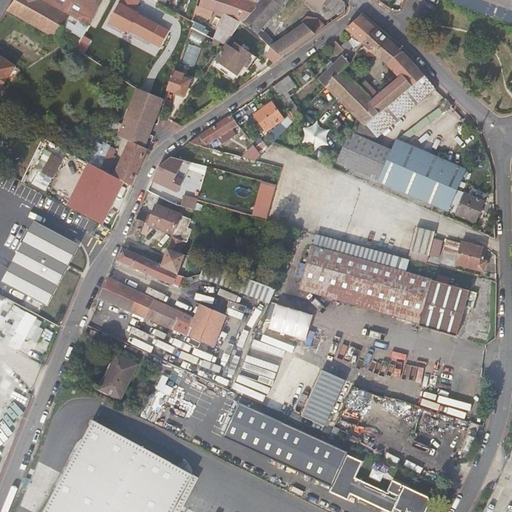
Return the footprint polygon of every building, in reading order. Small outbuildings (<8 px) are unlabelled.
[(14,0),(8,10),(17,15),(57,37),(70,15),(44,0),(14,0)] [(44,0),(70,15),(57,37),(76,47),(81,37),(84,32),(88,24),(80,19),(82,15),(91,19),(100,0),(44,0)] [(241,21),(242,22),(259,4),(248,0),(200,0),(199,4),(196,3),(191,19),(194,21),(199,8),(207,12),(209,8),(224,14),(216,39),(227,45),(241,21)] [(272,48),(281,57),(307,38),(324,26),(315,18),(304,16),(302,21),(296,25),(297,26),(293,29),(275,42),(264,32),(261,27),(282,5),(284,0),(262,0),(259,4),(242,22),(272,48)] [(344,12),(344,1),(343,0),(306,0),(306,1),(318,10),(324,2),(340,15),(344,12)] [(511,0),(481,0),(508,10),(511,11),(511,0)] [(88,24),(91,19),(82,15),(80,19),(88,24)] [(360,50),(365,45),(376,28),(359,15),(342,30),(359,44),(354,49),(345,41),(339,47),(352,58),(360,50)] [(376,137),(434,87),(406,55),(376,28),(365,45),(360,50),(365,54),(367,54),(375,54),(389,66),(399,76),(378,94),(373,99),(360,85),(342,68),(325,86),(356,117),(376,137)] [(318,78),(325,86),(342,68),(352,58),(339,47),(332,40),(326,45),(338,56),(318,78)] [(190,43),(183,59),(194,63),(200,47),(190,43)] [(218,59),(213,65),(225,74),(229,69),(238,76),(243,69),(245,66),(249,69),(256,57),(236,44),(232,49),(227,45),(221,54),(220,55),(218,59)] [(266,55),(274,63),(281,57),(272,48),(266,55)] [(229,69),(225,74),(235,81),(238,76),(229,69)] [(174,70),(168,88),(184,94),(190,79),(183,76),(184,73),(177,70),(174,70)] [(272,86),(279,97),(295,86),(288,74),(272,86)] [(364,81),(360,85),(373,99),(378,94),(364,81)] [(130,141),(146,148),(148,140),(158,115),(163,98),(137,90),(120,136),(130,141)] [(443,111),(451,103),(447,99),(439,106),(443,111)] [(271,103),(253,115),(263,131),(282,119),(271,103)] [(206,143),(238,124),(231,114),(200,134),(206,143)] [(307,149),(328,145),(323,122),(302,126),(307,149)] [(337,163),(356,171),(378,144),(350,132),(337,163)] [(203,146),(197,136),(189,141),(203,146)] [(378,144),(356,171),(370,178),(447,211),(465,169),(396,139),(392,149),(378,144)] [(130,185),(131,185),(147,148),(146,148),(130,141),(114,176),(123,181),(130,185)] [(100,169),(107,172),(114,156),(108,153),(100,169)] [(44,173),(54,178),(63,158),(53,154),(44,173)] [(172,156),(164,163),(158,168),(154,180),(178,191),(183,180),(176,176),(184,160),(172,156)] [(92,164),(69,207),(95,221),(99,224),(123,181),(114,176),(107,172),(100,169),(92,164)] [(482,202),(463,194),(456,213),(475,221),(482,202)] [(196,211),(199,199),(184,195),(181,205),(196,211)] [(168,247),(185,254),(188,242),(185,241),(189,231),(185,230),(189,220),(180,216),(181,215),(156,205),(151,218),(139,213),(137,218),(144,222),(153,225),(173,233),(168,247)] [(266,223),(266,221),(267,217),(259,215),(258,221),(266,223)] [(144,222),(137,218),(129,237),(136,240),(140,233),(144,222)] [(79,245),(34,221),(1,282),(26,295),(43,304),(46,306),(79,245)] [(148,236),(153,225),(144,222),(140,233),(148,236)] [(434,231),(415,227),(409,250),(427,255),(434,231)] [(443,251),(447,252),(457,255),(455,263),(475,268),(478,259),(481,247),(460,241),(460,243),(451,240),(446,239),(443,251)] [(175,285),(179,274),(161,266),(127,250),(129,246),(125,244),(117,261),(175,285)] [(182,275),(190,256),(185,254),(168,247),(161,266),(179,274),(182,275)] [(310,247),(300,282),(414,313),(411,324),(418,326),(418,327),(455,337),(468,291),(310,247)] [(407,258),(426,263),(427,257),(409,252),(407,258)] [(478,259),(475,268),(483,271),(486,261),(478,259)] [(269,302),(275,288),(252,280),(204,261),(199,275),(269,302)] [(99,298),(189,336),(195,320),(193,319),(139,293),(109,277),(99,298)] [(43,304),(26,295),(20,307),(37,316),(43,304)] [(189,336),(213,347),(226,315),(199,304),(193,319),(195,320),(189,336)] [(135,366),(116,357),(101,390),(120,399),(135,366)] [(326,426),(347,379),(323,369),(302,415),(326,426)] [(166,392),(168,384),(160,382),(158,390),(166,392)] [(175,511),(195,477),(93,421),(43,511),(175,511)] [(348,454),(307,435),(291,469),(332,488),(330,492),(347,500),(350,494),(389,511),(426,511),(430,502),(428,495),(392,480),(387,490),(389,491),(387,494),(355,479),(362,463),(347,456),(348,454)] [(374,468),(371,476),(381,480),(384,472),(374,468)] [(183,511),(201,480),(195,477),(175,511),(183,511)]
